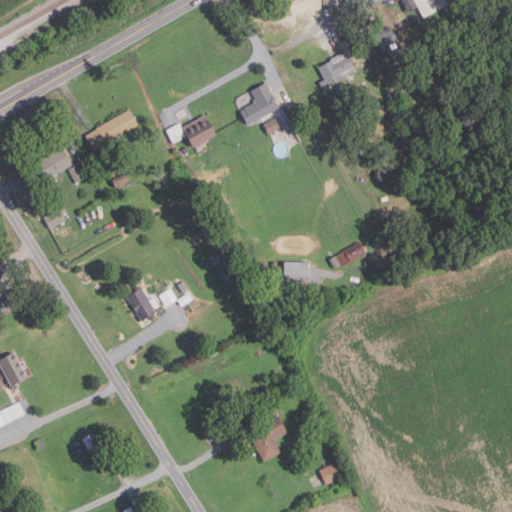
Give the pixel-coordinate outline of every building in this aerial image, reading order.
[(457,0),(424,18),(415,0),(457,0)] [(383,52),(377,37),(392,30),(399,44),(395,46),(396,49),(391,51),(390,49),(383,52)] [(325,89),(321,82),(325,79),(319,68),(332,61),(331,59),(344,51),(348,57),(349,56),(358,71),(325,89)] [(401,80),(395,69),(403,66),(408,76),(401,80)] [(248,125),(241,111),(245,109),(244,108),(257,101),(251,90),(266,82),(280,108),(248,125)] [(97,154),(87,136),(97,130),(96,128),(129,109),(138,126),(127,132),(129,136),(97,154)] [(207,114),(218,134),(193,148),(182,127),(207,114)] [(281,128),(270,134),(264,124),(276,117),(281,128)] [(46,180),(36,163),(63,147),(73,164),(46,180)] [(130,182),(117,188),(112,178),(126,172),(130,182)] [(51,229),(44,217),(60,208),(67,219),(51,229)] [(344,266),(337,255),(360,241),(367,253),(344,266)] [(217,266),(209,255),(215,250),(223,261),(217,266)] [(335,268),(330,260),(336,256),(341,264),(335,268)] [(311,262),(311,281),(285,281),(285,262),(311,262)] [(225,279),(219,270),(226,266),(231,275),(225,279)] [(183,293),(178,284),(184,281),(189,290),(183,293)] [(142,322),(127,297),(142,288),(150,300),(154,297),(159,304),(154,308),(157,312),(142,322)] [(179,299),(167,308),(159,296),(171,288),(179,299)] [(12,385),(0,364),(0,359),(14,352),(28,376),(12,385)] [(25,414),(6,423),(1,411),(20,402),(25,414)] [(265,461),(247,428),(265,418),(267,421),(279,415),(288,432),(275,439),(282,452),(265,461)] [(103,474),(82,439),(90,435),(111,470),(103,474)] [(40,450),(36,441),(41,438),(46,448),(40,450)] [(327,485),(320,470),(336,462),(343,477),(327,485)]
